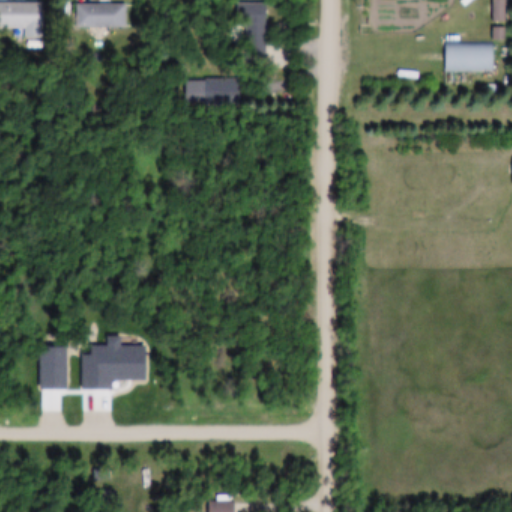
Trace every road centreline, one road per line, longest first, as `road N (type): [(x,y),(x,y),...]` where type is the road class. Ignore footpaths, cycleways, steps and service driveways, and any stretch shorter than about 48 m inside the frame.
road 1 (residential): [(334,0),(332,511)]
road 2 (track): [(333,208),(427,223),(502,172)]
